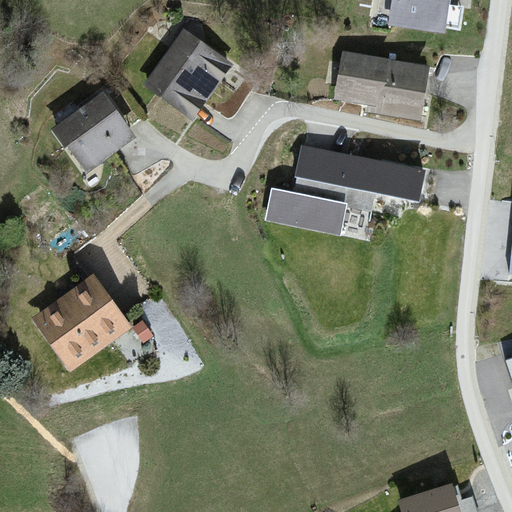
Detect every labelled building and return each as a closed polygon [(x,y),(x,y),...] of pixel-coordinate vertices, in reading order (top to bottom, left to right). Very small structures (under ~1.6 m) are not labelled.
[(460,0),(397,0),(394,29),(456,37),(460,0)] [(188,37),(149,89),(198,122),(240,67),(188,37)] [(348,56),(342,101),(429,124),(437,74),(348,56)] [(113,96),(59,132),(95,176),(145,139),(113,96)] [(305,149),(295,196),(351,207),(377,216),(381,199),(428,207),(434,178),(305,149)] [(279,192),(267,224),(345,240),(351,207),(295,196),(279,192)] [(99,279),(36,324),(72,377),(136,330),(99,279)] [(467,511),(459,489),(400,507),(402,511),(467,511)]
